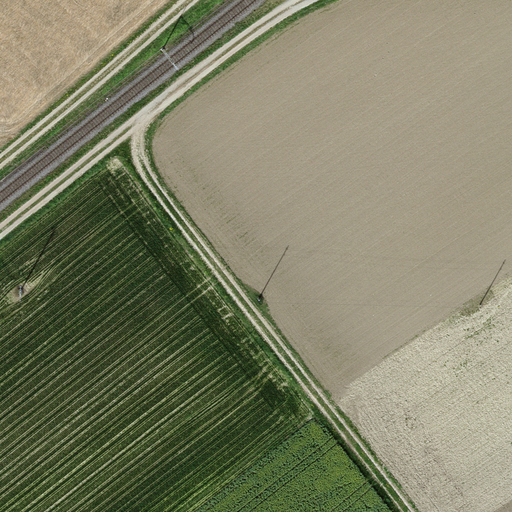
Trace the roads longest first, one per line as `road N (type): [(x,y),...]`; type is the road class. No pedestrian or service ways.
road 1 (track): [(136,118),(142,167),(411,511)]
road 2 (track): [(295,0),(0,228)]
road 3 (track): [(0,160),(207,0)]
